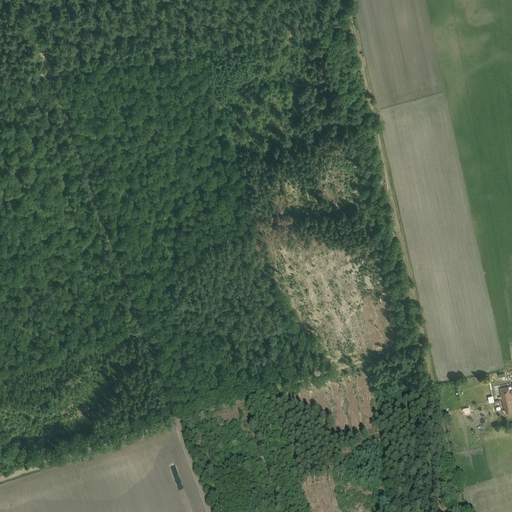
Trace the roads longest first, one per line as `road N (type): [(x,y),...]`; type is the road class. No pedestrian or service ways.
road 1 (track): [(462,511),(389,192)]
road 2 (track): [(389,192),(210,239),(163,286),(134,301)]
road 3 (track): [(423,340),(176,421)]
road 4 (track): [(58,94),(134,301)]
road 5 (track): [(352,24),(165,57)]
road 6 (track): [(176,421),(0,479)]
road 7 (track): [(352,24),(389,192)]
road 8 (track): [(141,323),(118,340),(0,371)]
